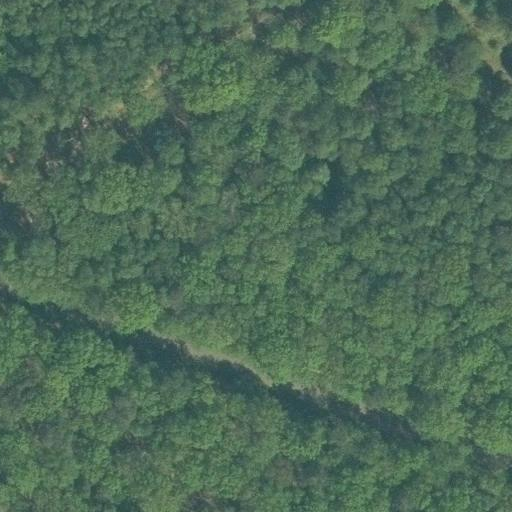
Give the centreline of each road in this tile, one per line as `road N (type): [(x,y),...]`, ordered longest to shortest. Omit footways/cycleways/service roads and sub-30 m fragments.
road 1 (unclassified): [(511,463),(0,284)]
road 2 (track): [(0,206),(307,0)]
road 3 (track): [(0,384),(130,511)]
